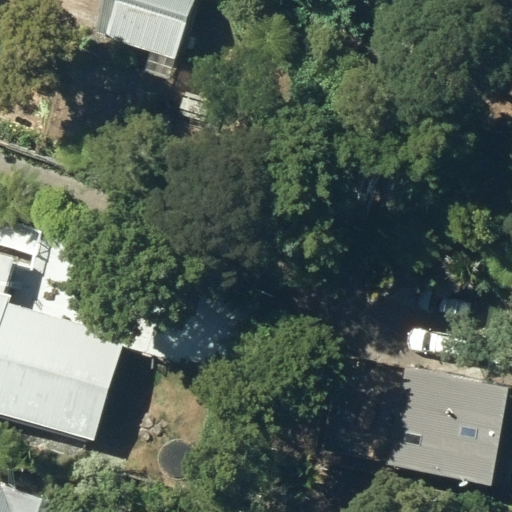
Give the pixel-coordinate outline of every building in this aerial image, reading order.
[(113,0),(104,27),(187,55),(206,0),(113,0)] [(0,403),(117,438),(148,338),(28,302),(31,293),(0,282),(0,403)] [(216,305),(169,348),(204,385),(250,342),(216,305)] [(423,371),(323,354),(309,439),(511,472),(511,375),(424,361),(423,371)] [(0,511),(105,511),(107,509),(0,473),(0,511)]
